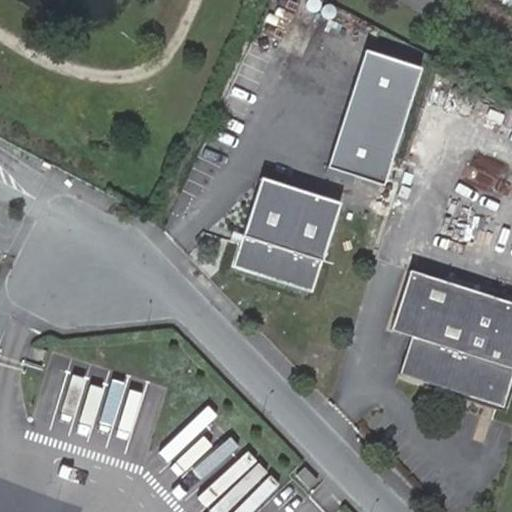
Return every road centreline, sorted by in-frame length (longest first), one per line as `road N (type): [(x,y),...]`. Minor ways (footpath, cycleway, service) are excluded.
road 1 (unknown): [(171,289),(306,46)]
road 2 (unknown): [(327,448),(406,250)]
road 3 (unknown): [(406,250),(432,177),(452,147),(475,139),(511,148)]
